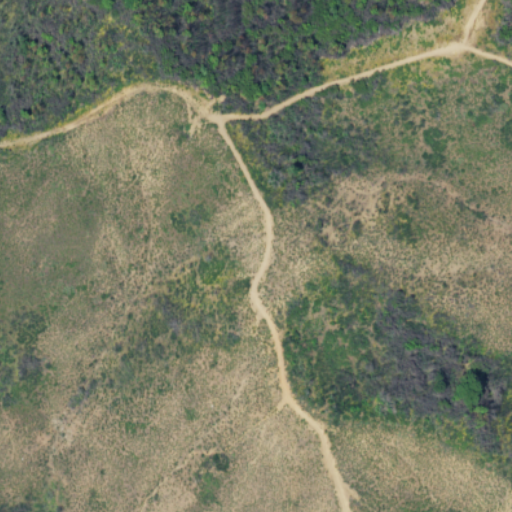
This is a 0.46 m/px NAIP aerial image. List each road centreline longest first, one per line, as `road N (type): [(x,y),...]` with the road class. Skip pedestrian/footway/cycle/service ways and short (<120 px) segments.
road 1 (track): [(488,0),(463,50),(330,89),(267,120),(214,116),(158,90),(76,126),(0,144)]
road 2 (track): [(227,119),(226,144),(266,232),(250,299),(274,341),(286,407),(316,434),(341,511)]
